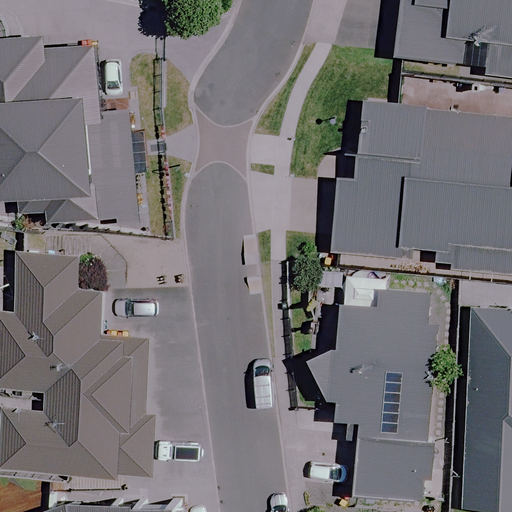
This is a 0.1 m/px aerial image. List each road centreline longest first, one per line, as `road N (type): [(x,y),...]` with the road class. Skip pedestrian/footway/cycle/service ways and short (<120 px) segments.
road 1 (residential): [(254,511),(220,136),(253,49)]
road 2 (residential): [(253,49),(19,0)]
